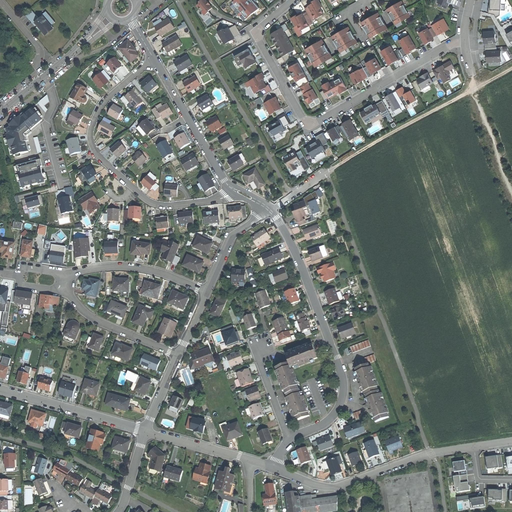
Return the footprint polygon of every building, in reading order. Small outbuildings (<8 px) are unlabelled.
[(201,2),(197,5),(205,15),(209,12),(208,11),(210,10),(212,8),(207,1),(207,2),(205,0),(201,0),(200,1),(201,2)] [(233,2),(239,9),(241,12),(247,19),(247,18),(252,14),(253,14),(260,8),(255,3),(254,1),(253,0),(252,0),(236,0),(234,2),(233,2)] [(318,0),(315,0),(312,2),(313,4),(311,5),(309,6),(309,7),(305,9),(307,12),(312,21),(324,14),(321,8),(322,7),(321,4),(320,3),(318,0)] [(438,0),(438,2),(449,7),(459,10),(462,3),(455,0),(438,0)] [(491,0),(492,6),(492,10),(501,10),(502,10),(502,4),(502,0),(491,0)] [(393,6),(387,10),(396,25),(411,16),(402,1),(396,5),(400,12),(397,14),(393,6)] [(492,10),(492,6),(490,6),(489,6),(489,14),(495,15),(497,17),(500,15),(501,10),(492,10)] [(49,28),(56,22),(47,11),(43,14),(43,15),(40,18),(33,10),(27,15),(35,25),(37,24),(39,22),(40,24),(39,26),(40,27),(42,29),(45,34),(50,30),(49,28)] [(302,14),(300,15),(299,16),(298,15),(291,19),(296,26),(298,25),(301,31),(309,26),(313,23),(312,21),(307,12),(303,14),(302,14)] [(370,18),(362,23),(370,38),(388,28),(379,13),(370,18)] [(158,31),(161,35),(175,27),(169,18),(163,21),(161,18),(154,23),(155,26),(163,22),(164,23),(156,28),(158,31)] [(432,26),(433,28),(437,35),(437,36),(441,34),(445,32),(450,29),(444,19),(432,26)] [(276,45),(282,56),(295,49),(283,27),(272,34),(271,36),(276,45)] [(339,33),(332,37),(341,53),(358,43),(349,27),(342,32),(346,39),(344,40),(339,33)] [(232,34),(228,28),(224,30),(223,29),(218,32),(225,44),(234,39),(232,34)] [(426,44),(430,42),(429,41),(434,39),(433,38),(437,35),(433,28),(429,30),(428,29),(419,34),(426,44)] [(495,31),(484,32),(485,44),(496,43),(495,31)] [(399,51),(403,57),(408,55),(407,54),(411,51),(412,52),(414,51),(417,50),(409,35),(406,37),(404,37),(402,38),(402,39),(399,41),(403,48),(399,51)] [(177,36),(163,45),(165,49),(168,54),(169,54),(175,50),(182,45),(177,36)] [(313,46),(305,50),(315,67),(332,57),(322,40),(315,45),(320,53),(318,54),(313,46)] [(119,49),(131,62),(139,56),(135,52),(135,51),(133,50),(135,49),(128,41),(119,49)] [(391,46),(381,51),(389,66),(394,63),(399,60),(391,46)] [(249,48),(235,56),(240,65),(245,63),(247,68),(257,62),(253,54),(249,48)] [(487,52),(488,63),(503,62),(502,51),(487,52)] [(192,65),(187,56),(174,63),(177,68),(181,74),(188,70),(187,68),(192,65)] [(119,69),(122,67),(115,59),(106,67),(109,71),(111,69),(115,73),(119,69)] [(366,68),(364,69),(369,77),(369,78),(374,75),(373,74),(378,71),(382,69),(376,59),(366,64),(368,66),(366,67),(366,68)] [(447,63),(443,66),(448,74),(450,72),(449,71),(455,67),(451,61),(447,63)] [(299,63),(289,68),(295,78),(297,82),(307,77),(299,63)] [(359,65),(349,70),(351,74),(361,69),(359,65)] [(443,66),(437,69),(442,77),(445,83),(451,79),(448,74),(443,66)] [(359,70),(350,75),(356,85),(363,81),(365,80),(365,79),(369,77),(364,69),(360,71),(359,70)] [(438,79),(442,77),(437,69),(434,71),(438,79)] [(254,78),(249,82),(255,93),(261,90),(264,95),(270,92),(272,91),(268,85),(266,86),(263,82),(262,81),(261,80),(265,78),(262,73),(254,78)] [(423,90),(434,84),(428,73),(425,75),(417,79),(423,90)] [(104,85),(108,82),(101,74),(93,80),(100,89),(104,85)] [(150,76),(148,77),(153,82),(156,86),(157,85),(150,76)] [(148,93),(156,86),(153,82),(148,77),(141,84),(148,93)] [(185,82),(184,83),(186,88),(189,92),(191,91),(193,94),(200,90),(198,86),(200,85),(195,77),(190,80),(185,82)] [(310,82),(307,77),(297,82),(301,88),(308,83),(310,82)] [(320,92),(325,101),(338,93),(340,92),(341,94),(347,90),(346,89),(347,88),(341,78),(329,84),(329,82),(323,86),(323,87),(323,88),(324,90),(320,92)] [(301,88),(304,94),(312,90),(308,83),(301,88)] [(80,104),(81,103),(84,106),(86,106),(87,105),(88,104),(88,103),(88,102),(87,100),(84,98),(88,92),(79,86),(71,98),(80,104)] [(403,87),(396,91),(400,97),(403,95),(409,105),(416,101),(410,91),(408,92),(406,93),(403,87)] [(312,90),(304,94),(305,96),(307,99),(306,99),(309,104),(314,101),(313,101),(318,98),(313,89),(312,90)] [(143,102),(133,90),(133,91),(132,90),(128,93),(123,97),(123,98),(124,99),(128,104),(130,103),(135,109),(143,102)] [(264,103),(267,109),(268,109),(271,114),(281,109),(277,102),(275,97),(273,98),(270,92),(264,95),(261,97),(264,103)] [(401,107),(393,93),(391,94),(390,95),(389,95),(385,97),(388,102),(387,102),(393,112),(401,107)] [(208,95),(197,101),(200,106),(203,111),(204,110),(205,112),(206,112),(211,109),(210,107),(213,105),(208,95)] [(47,96),(39,103),(46,111),(48,109),(45,106),(51,101),(47,96)] [(363,117),(366,122),(381,114),(383,117),(390,113),(383,101),(376,105),(376,104),(370,108),(370,107),(368,107),(366,109),(366,110),(360,113),(363,117)] [(162,119),(173,113),(170,108),(167,104),(157,110),(156,108),(152,110),(158,120),(161,117),(162,119)] [(123,110),(114,105),(111,109),(109,114),(118,119),(123,110)] [(5,131),(12,155),(26,151),(23,140),(26,139),(25,135),(28,133),(27,131),(42,119),(33,108),(5,131)] [(73,127),(75,124),(79,126),(81,121),(83,117),(78,114),(77,113),(74,112),(67,123),(73,127)] [(290,120),(288,115),(290,114),(288,112),(271,122),(273,125),(267,128),(275,140),(283,136),(282,134),(287,130),(299,124),(297,120),(292,123),(290,120)] [(222,126),(216,117),(206,123),(210,128),(212,132),(213,134),(220,130),(219,128),(222,126)] [(111,121),(104,118),(100,125),(97,130),(110,137),(115,128),(109,124),(111,121)] [(152,131),(155,129),(147,120),(137,128),(144,136),(147,134),(147,135),(152,131)] [(353,125),(350,120),(348,121),(343,124),(343,125),(340,127),(342,132),(346,138),(350,136),(352,139),(359,135),(355,128),(354,129),(353,127),(353,125)] [(339,134),(342,132),(340,127),(339,125),(335,127),(334,128),(334,129),(332,130),(331,129),(327,131),(329,133),(333,142),(341,137),(339,134)] [(181,149),(190,143),(187,138),(182,130),(177,133),(179,136),(175,139),(181,149)] [(325,145),(330,143),(325,132),(316,136),(319,141),(305,147),(308,154),(311,152),(314,159),(316,157),(318,161),(325,157),(323,153),(328,151),(325,145)] [(229,135),(220,140),(222,145),(225,149),(227,148),(229,151),(234,148),(233,145),(234,144),(229,135)] [(38,153),(43,152),(39,137),(34,138),(38,153)] [(71,155),(81,152),(79,146),(77,138),(67,141),(69,149),(70,154),(71,155)] [(123,139),(110,150),(114,154),(118,158),(129,148),(123,142),(124,141),(123,139)] [(164,158),(173,153),(166,141),(163,142),(157,146),(164,158)] [(294,176),(303,172),(300,167),(303,165),(305,170),(311,167),(302,149),(284,158),(294,176)] [(140,152),(133,159),(136,163),(142,169),(151,160),(145,153),(143,156),(140,152)] [(242,154),(228,161),(231,167),(234,171),(247,163),(242,154)] [(199,167),(197,165),(199,164),(196,159),(194,155),(192,157),(191,155),(181,161),(187,171),(188,170),(190,173),(199,167)] [(17,188),(41,181),(35,159),(11,165),(17,188)] [(88,180),(97,174),(94,169),(91,166),(82,172),(88,180)] [(255,169),(244,176),(245,179),(248,183),(253,180),(258,189),(264,185),(255,169)] [(210,189),(214,186),(207,174),(198,180),(205,192),(210,189)] [(156,183),(148,176),(142,183),(146,187),(150,190),(156,183)] [(176,182),(166,181),(165,196),(171,196),(177,197),(178,186),(175,185),(176,182)] [(94,212),(100,208),(97,203),(96,201),(95,200),(96,199),(92,193),(79,201),(84,208),(86,207),(87,209),(90,213),(93,211),(94,212)] [(27,201),(31,210),(44,204),(40,195),(27,201)] [(57,208),(58,215),(75,212),(72,196),(58,199),(60,207),(57,208)] [(306,220),(304,220),(302,217),(306,216),(304,210),(308,209),(307,208),(312,206),(312,205),(313,204),(312,202),(311,202),(310,202),(309,201),(305,202),(294,206),(296,209),(297,212),(295,213),(293,214),(294,216),(296,220),(297,219),(298,223),(299,222),(300,226),(307,223),(306,222),(306,220)] [(129,219),(140,219),(141,208),(135,207),(130,207),(129,219)] [(230,219),(242,217),(241,207),(234,208),(229,208),(230,219)] [(113,210),(108,210),(108,222),(119,222),(119,210),(113,210)] [(213,226),(219,225),(219,222),(220,222),(219,211),(211,212),(204,212),(205,223),(213,223),(213,226)] [(190,221),(194,221),(193,212),(187,213),(179,213),(180,226),(186,225),(186,223),(190,223),(190,221)] [(169,228),(168,217),(162,218),(156,218),(157,232),(166,231),(166,228),(169,228)] [(39,234),(47,235),(48,226),(41,224),(39,234)] [(308,241),(322,235),(319,225),(304,231),(306,236),(308,241)] [(266,242),(271,239),(265,230),(258,234),(252,238),(258,247),(261,245),(263,248),(268,245),(266,242)] [(198,237),(193,247),(208,254),(210,249),(213,243),(198,237)] [(75,241),(76,258),(83,257),(88,257),(87,251),(90,250),(88,240),(75,241)] [(104,243),(105,254),(113,254),(118,253),(118,243),(115,243),(115,240),(111,240),(111,243),(104,243)] [(6,243),(0,241),(0,250),(3,251),(2,258),(5,259),(12,260),(14,244),(6,243)] [(24,241),(21,257),(26,258),(31,259),(31,257),(32,250),(33,242),(24,241)] [(133,242),(131,254),(137,255),(140,256),(141,253),(149,255),(150,245),(133,242)] [(165,252),(162,259),(168,262),(172,263),(179,246),(169,242),(169,243),(165,242),(161,251),(165,252)] [(323,258),(322,256),(327,254),(324,246),(309,251),(311,256),(313,261),(323,258)] [(65,251),(51,250),(50,261),(56,261),(64,262),(65,251)] [(267,254),(261,256),(265,267),(271,265),(271,264),(283,259),(281,254),(279,250),(267,255),(267,254)] [(204,263),(188,255),(183,266),(189,268),(192,270),(192,269),(200,272),(204,263)] [(325,282),(336,278),(331,264),(318,269),(319,273),(322,272),(323,275),(324,278),(323,278),(325,282)] [(285,269),(273,274),(276,283),(289,278),(287,273),(285,269)] [(233,282),(245,283),(246,271),(233,270),(233,275),(233,282)] [(114,279),(113,291),(128,292),(129,280),(122,280),(114,279)] [(90,282),(85,281),(82,290),(87,291),(86,296),(91,296),(96,297),(99,282),(90,280),(90,282)] [(143,290),(141,290),(140,294),(157,299),(161,287),(153,284),(145,282),(143,290)] [(0,302),(6,304),(8,290),(0,288),(0,302)] [(330,305),(340,301),(335,288),(325,292),(327,299),(330,305)] [(290,305),(300,301),(297,295),(295,289),(285,293),(290,305)] [(271,305),(265,290),(255,294),(261,309),(264,308),(271,305)] [(180,294),(173,291),(168,303),(178,307),(177,309),(182,312),(188,298),(180,294)] [(31,306),(33,294),(24,293),(17,292),(15,303),(31,306)] [(58,306),(59,298),(50,297),(42,295),(40,308),(46,309),(46,312),(53,313),(54,306),(58,306)] [(211,314),(219,318),(227,301),(226,299),(219,296),(214,306),(211,314)] [(123,318),(127,308),(112,302),(108,312),(116,315),(123,318)] [(335,320),(345,317),(344,312),(349,310),(347,307),(342,309),(341,304),(332,307),(334,310),(332,311),(333,315),(335,320)] [(143,326),(147,317),(150,319),(153,312),(150,310),(151,308),(147,306),(146,309),(140,306),(133,323),(138,325),(140,325),(143,326)] [(294,322),(296,328),(300,327),(303,337),(311,334),(310,329),(311,328),(308,322),(307,318),(306,318),(304,313),(296,316),(298,321),(294,322)] [(253,315),(252,314),(243,317),(248,330),(252,328),(257,327),(256,324),(253,315)] [(282,345),(293,341),(289,332),(284,318),(273,322),(277,333),(278,336),(279,335),(281,338),(279,339),(282,345)] [(178,322),(169,319),(168,321),(165,319),(159,333),(163,335),(164,334),(166,335),(171,337),(178,322)] [(72,344),(74,339),(75,339),(79,329),(79,326),(78,324),(76,322),(72,322),(69,324),(64,335),(65,335),(63,340),(72,344)] [(351,335),(356,333),(353,324),(339,329),(340,333),(342,337),(351,334),(351,335)] [(192,355),(197,368),(205,365),(214,362),(214,360),(210,349),(212,348),(208,339),(206,338),(207,335),(207,337),(211,335),(208,327),(205,328),(202,333),(204,334),(202,339),(204,340),(201,346),(199,350),(200,351),(201,352),(192,355)] [(228,347),(239,343),(237,339),(233,329),(223,333),(228,347)] [(99,336),(94,334),(92,339),(90,338),(88,343),(90,344),(89,348),(98,352),(103,338),(99,336)] [(368,340),(351,347),(353,353),(371,346),(368,340)] [(122,347),(117,344),(112,355),(128,361),(133,349),(125,346),(123,346),(122,347)] [(314,359),(318,358),(313,345),(305,348),(302,349),(301,347),(296,349),(289,352),(290,354),(286,355),(288,361),(291,368),(294,367),(299,365),(309,361),(314,359)] [(240,352),(227,357),(231,367),(244,362),(242,358),(240,352)] [(151,357),(144,354),(140,364),(156,371),(160,361),(151,357)] [(365,396),(366,396),(378,391),(375,383),(378,382),(376,378),(375,378),(374,376),(375,375),(372,367),(370,368),(368,364),(376,361),(374,355),(353,363),(357,372),(355,373),(356,378),(358,377),(360,382),(362,388),(360,388),(362,393),(364,392),(365,396)] [(216,360),(214,360),(214,362),(205,365),(211,368),(213,365),(217,363),(216,360)] [(296,382),(291,368),(288,361),(282,364),(283,365),(276,368),(279,376),(280,378),(278,379),(280,384),(282,392),(284,391),(289,402),(290,405),(288,406),(290,412),(293,419),(295,418),(296,421),(309,417),(308,413),(306,408),(302,398),(300,393),(297,386),(296,382)] [(0,377),(5,379),(9,367),(1,365),(1,363),(0,362),(0,377)] [(26,385),(29,375),(28,375),(29,371),(24,369),(23,373),(20,372),(17,382),(22,384),(26,385)] [(247,369),(237,373),(242,387),(254,383),(252,378),(251,379),(249,374),(247,369)] [(148,389),(151,382),(137,376),(138,375),(128,371),(128,372),(130,374),(127,380),(134,383),(129,393),(143,399),(145,395),(148,389)] [(50,392),(52,382),(41,378),(38,388),(44,390),(50,392)] [(88,394),(96,396),(99,384),(94,383),(95,381),(91,379),(90,381),(86,380),(82,392),(88,394)] [(72,398),(75,386),(62,382),(59,394),(65,396),(72,398)] [(256,388),(245,392),(248,402),(261,398),(260,395),(259,392),(258,393),(256,388)] [(366,396),(367,399),(365,400),(367,405),(369,404),(370,407),(372,415),(371,415),(372,420),(374,419),(375,422),(389,417),(386,410),(388,409),(387,405),(385,405),(385,403),(385,401),(383,394),(381,394),(379,391),(378,391),(366,396)] [(130,400),(109,394),(105,405),(115,408),(116,407),(119,407),(126,409),(127,405),(129,405),(130,400)] [(170,406),(180,411),(184,401),(175,397),(174,399),(173,399),(172,403),(170,406)] [(9,420),(12,406),(7,404),(0,402),(0,413),(1,414),(0,417),(9,420)] [(260,403),(249,407),(254,418),(263,415),(261,409),(263,409),(262,406),(260,403)] [(356,420),(365,416),(363,410),(353,414),(356,420)] [(42,427),(46,415),(38,413),(32,411),(28,423),(32,424),(31,427),(37,428),(38,425),(42,427)] [(205,427),(203,426),(205,420),(199,419),(199,420),(190,418),(188,428),(199,431),(203,432),(205,427)] [(344,429),(348,439),(366,432),(362,422),(347,427),(344,429)] [(234,438),(243,435),(238,423),(223,428),(228,441),(234,438)] [(65,434),(79,438),(82,428),(76,426),(68,424),(65,434)] [(267,441),(272,439),(268,428),(258,432),(263,444),(266,443),(268,442),(267,441)] [(100,444),(103,445),(105,436),(102,435),(103,434),(98,432),(92,430),(87,446),(92,448),(91,449),(98,451),(100,444)] [(321,451),(333,446),(330,436),(322,439),(317,441),(321,451)] [(394,453),(393,450),(396,449),(399,448),(400,449),(403,447),(399,436),(385,442),(390,455),(394,453)] [(112,449),(127,453),(130,441),(122,439),(115,437),(112,449)] [(364,444),(370,458),(374,457),(380,455),(374,440),(364,444)] [(306,447),(296,451),(301,465),(305,463),(312,461),(306,447)] [(151,468),(161,471),(165,456),(160,451),(156,448),(150,455),(153,459),(151,468)] [(358,452),(349,456),(353,466),(358,465),(362,463),(358,452)] [(6,472),(17,471),(17,455),(6,455),(6,468),(6,472)] [(487,469),(503,467),(502,455),(486,456),(487,469)] [(337,457),(327,461),(332,475),(337,473),(342,471),(337,457)] [(35,473),(43,475),(44,472),(47,460),(40,458),(35,473)] [(471,490),(467,460),(455,462),(456,472),(459,472),(460,475),(456,476),(458,488),(461,487),(462,492),(471,490)] [(71,471),(57,463),(53,470),(61,474),(67,478),(70,472),(71,471)] [(210,473),(209,472),(211,467),(205,465),(201,464),(199,470),(197,469),(194,479),(207,483),(210,473)] [(230,493),(231,490),(233,490),(235,484),(233,484),(235,477),(230,475),(231,470),(229,469),(227,468),(225,474),(220,473),(222,468),(217,466),(215,473),(219,475),(216,489),(230,493)] [(180,482),(183,471),(173,468),(167,467),(164,480),(168,481),(169,479),(180,482)] [(83,479),(70,472),(67,478),(66,479),(73,483),(79,486),(83,479)] [(9,491),(13,491),(13,480),(8,480),(0,479),(0,491),(9,491)] [(40,496),(47,493),(45,487),(41,479),(34,482),(40,496)] [(97,492),(84,485),(80,491),(85,494),(93,499),(97,492)] [(265,507),(277,505),(276,495),(275,495),(273,485),(269,486),(266,486),(267,496),(268,498),(264,498),(265,507)] [(99,489),(97,492),(93,499),(91,502),(94,504),(98,506),(101,500),(108,504),(112,497),(99,489)] [(506,500),(506,489),(489,489),(489,501),(506,500)] [(294,493),(287,494),(289,511),(337,511),(338,511),(339,497),(317,500),(317,496),(312,496),(302,497),(295,498),(294,493)] [(477,494),(457,496),(458,501),(471,499),(472,506),(487,505),(486,496),(477,497),(477,494)] [(8,510),(12,510),(12,502),(12,501),(8,501),(8,495),(0,495),(0,510),(8,510)]
